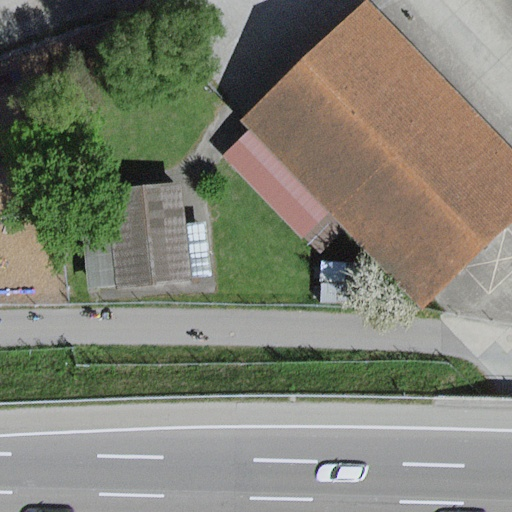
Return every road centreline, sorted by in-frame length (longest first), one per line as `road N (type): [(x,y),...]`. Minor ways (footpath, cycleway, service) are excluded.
road 1 (track): [(0,329),(272,327),(511,351)]
road 2 (motorway): [(511,504),(0,491)]
